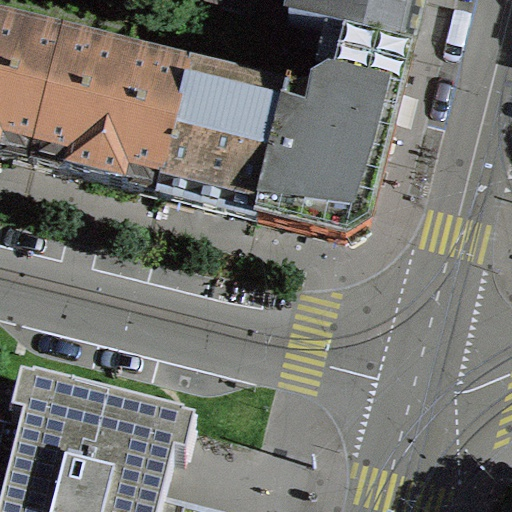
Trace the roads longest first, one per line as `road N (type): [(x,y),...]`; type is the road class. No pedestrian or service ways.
road 1 (residential): [(417,370),(0,266)]
road 2 (tertiary): [(417,370),(511,10)]
road 3 (tertiary): [(383,511),(417,370)]
